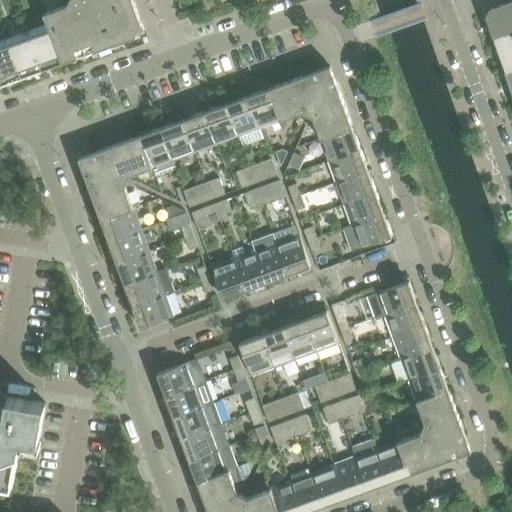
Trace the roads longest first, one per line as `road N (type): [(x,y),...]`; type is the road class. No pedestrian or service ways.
road 1 (residential): [(118,358),(422,248)]
road 2 (residential): [(447,490),(478,472),(493,441),(422,248)]
road 3 (residential): [(118,358),(29,112)]
road 4 (residential): [(422,248),(331,8)]
road 5 (residential): [(449,4),(511,181)]
road 6 (residential): [(175,511),(118,358)]
road 7 (residential): [(29,112),(180,57)]
road 8 (residential): [(180,57),(293,15)]
